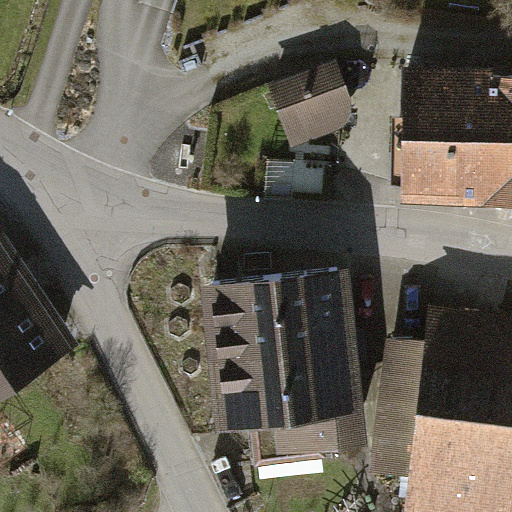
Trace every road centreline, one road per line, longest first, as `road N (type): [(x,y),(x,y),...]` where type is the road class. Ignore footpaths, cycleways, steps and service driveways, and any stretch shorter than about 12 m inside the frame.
road 1 (residential): [(83,184),(511,262)]
road 2 (residential): [(83,184),(122,345),(191,511)]
